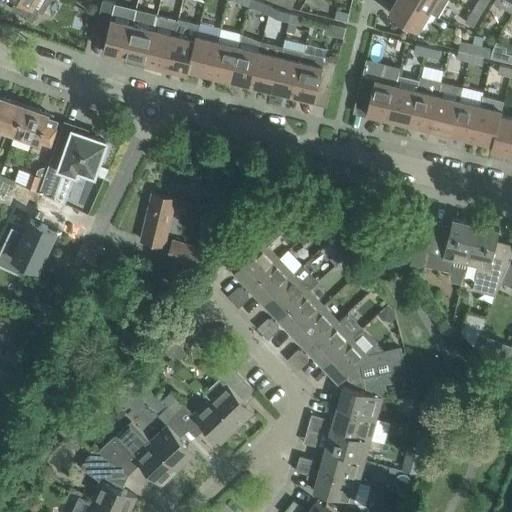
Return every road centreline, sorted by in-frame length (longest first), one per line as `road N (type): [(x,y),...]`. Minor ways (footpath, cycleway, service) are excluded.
road 1 (residential): [(511,196),(151,111)]
road 2 (residential): [(50,324),(151,111)]
road 3 (residential): [(263,446),(298,405),(294,392),(228,318),(200,318)]
road 4 (residential): [(151,111),(0,53)]
